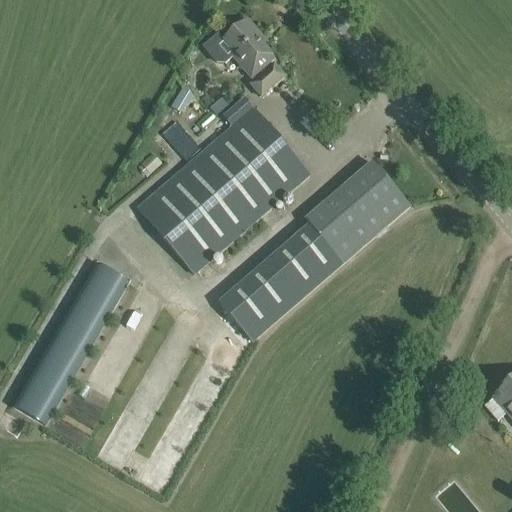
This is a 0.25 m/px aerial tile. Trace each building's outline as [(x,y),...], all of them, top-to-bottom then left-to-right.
[(247,22),(228,39),(223,33),(204,50),(206,52),(217,64),(225,65),(233,59),(254,84),(251,87),(262,99),(285,79),(274,66),(273,68),(270,65),(275,60),(258,41),(262,38),(247,22)] [(181,115),(195,99),(184,89),(171,108),(181,115)] [(223,119),(233,130),(138,212),(194,277),(310,176),(254,112),(244,100),(223,119)] [(147,179),(158,169),(162,165),(154,155),(138,169),(147,179)] [(307,223),(312,228),(220,307),(252,344),(410,208),(373,166),(307,223)] [(96,265),(12,410),(46,429),(129,284),(96,265)] [(176,331),(140,395),(156,404),(151,411),(169,421),(209,349),(176,331)] [(511,384),(484,408),(497,424),(507,415),(511,420),(511,384)]
